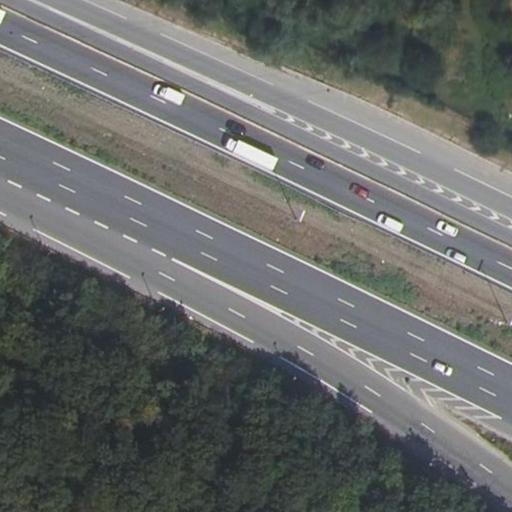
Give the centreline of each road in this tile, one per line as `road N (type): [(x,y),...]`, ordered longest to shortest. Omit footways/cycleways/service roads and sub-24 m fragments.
road 1 (motorway): [(511,260),(0,14)]
road 2 (motorway): [(511,215),(48,0)]
road 3 (motorway): [(155,236),(239,310),(511,488)]
road 4 (motorway): [(155,236),(511,399)]
road 5 (motorway): [(0,162),(155,236)]
